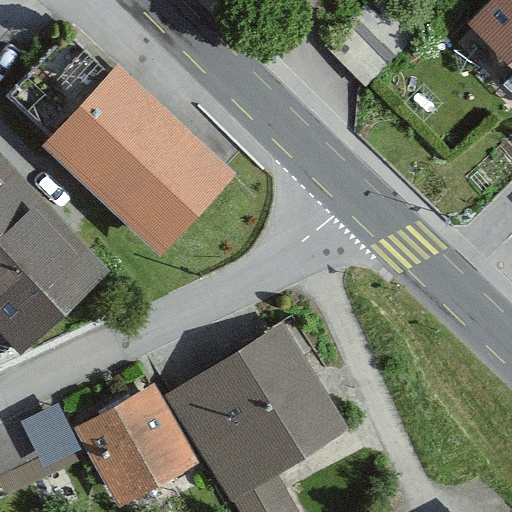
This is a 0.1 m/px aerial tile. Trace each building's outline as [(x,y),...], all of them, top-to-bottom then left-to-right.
[(373,0),(339,39),(379,74),(432,15),(415,0),(373,0)] [(511,0),(494,0),(476,20),(511,54),(511,0)] [(44,143),(167,251),(235,173),(71,28),(7,100),(49,138),(44,143)] [(0,322),(28,351),(112,269),(0,156),(0,322)] [(165,396),(237,511),(302,511),(279,474),(351,429),(283,322),(165,396)] [(75,426),(119,503),(196,460),(152,383),(75,426)] [(27,423),(49,471),(87,454),(65,406),(27,423)]
